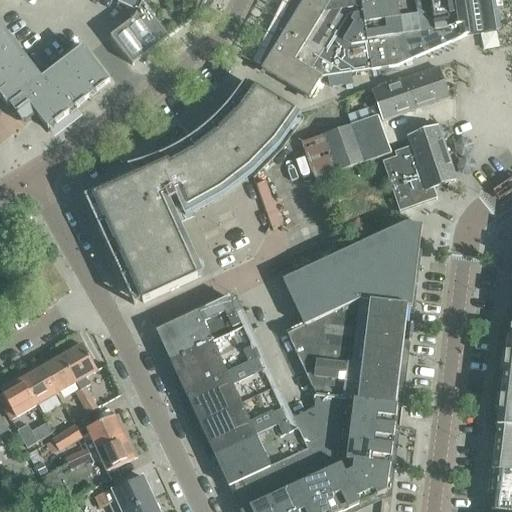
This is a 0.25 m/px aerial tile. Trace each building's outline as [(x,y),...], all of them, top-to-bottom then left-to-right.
[(143,0),(134,20),(110,38),(132,67),(204,12),(209,0),(143,0)] [(119,0),(117,4),(134,12),(140,0),(119,0)] [(366,72),(371,71),(359,0),(310,0),(309,2),(305,0),(304,0),(261,71),(308,101),(322,79),(366,72)] [(359,0),(371,71),(396,67),(408,62),(404,42),(435,38),(429,0),(359,0)] [(491,32),(486,0),(429,0),(435,38),(404,42),(408,62),(467,36),(491,32)] [(42,80),(0,25),(0,98),(7,107),(8,106),(24,127),(37,117),(48,131),(110,84),(83,49),(42,80)] [(437,70),(373,92),(383,123),(448,100),(437,70)] [(215,133),(193,150),(168,164),(119,186),(117,183),(92,194),(143,304),(198,279),(167,213),(172,211),(178,224),(193,217),(190,210),(220,193),(249,171),(274,145),(296,114),(252,88),(235,112),(215,133)] [(337,173),(390,153),(373,106),(347,116),(350,124),(348,125),(348,126),(323,136),(337,173)] [(437,128),(437,127),(407,137),(410,146),(394,152),(396,157),(382,161),(391,188),(449,169),(451,168),(442,141),(444,140),(447,137),(444,129),(440,127),(437,128)] [(316,181),(337,173),(323,136),(302,143),(316,181)] [(414,207),(437,199),(434,189),(456,182),(455,177),(451,176),(449,169),(391,188),(396,202),(399,212),(414,207)] [(314,410),(293,420),(286,423),(229,299),(156,333),(239,511),(341,511),(384,492),(407,308),(412,308),(421,227),(405,225),(282,282),(303,328),(287,335),(315,397),(314,410)] [(492,471),(511,473),(511,327),(507,326),(495,427),(497,428),(492,471)] [(62,358),(77,384),(97,373),(82,346),(62,358)] [(41,370),(56,396),(77,384),(62,358),(41,370)] [(56,396),(41,370),(21,381),(36,408),(56,396)] [(1,393),(16,419),(36,408),(21,381),(1,393)] [(82,404),(91,400),(85,389),(76,394),(82,404)] [(88,415),(97,410),(91,400),(82,404),(88,415)] [(86,451),(76,456),(80,465),(91,460),(89,455),(124,439),(120,431),(124,429),(118,416),(86,431),(83,423),(54,441),(59,452),(88,435),(91,442),(84,445),(86,451)] [(0,417),(0,436),(8,432),(0,417)] [(24,447),(34,441),(25,423),(14,429),(24,447)] [(101,461),(106,474),(138,459),(132,446),(128,448),(124,439),(89,455),(91,460),(93,465),(101,461)] [(69,470),(80,465),(76,456),(65,461),(69,470)] [(511,511),(511,473),(492,471),(491,475),(489,474),(487,495),(493,495),(490,511),(511,511)] [(121,511),(126,511),(152,500),(142,479),(113,492),(113,493),(104,497),(104,495),(95,499),(101,511),(110,508),(109,506),(118,502),(121,511)] [(47,511),(41,499),(15,511),(47,511)] [(157,511),(152,500),(126,511),(157,511)]
